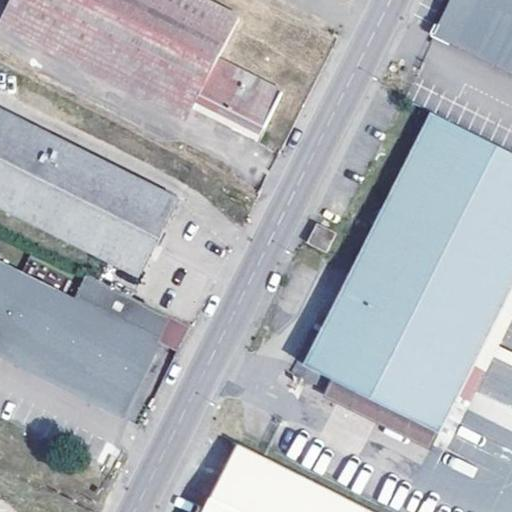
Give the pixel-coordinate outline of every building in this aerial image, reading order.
[(209,0),(12,0),(6,14),(194,111),(200,96),(265,130),(286,92),(220,59),(241,16),(209,0)] [(511,0),(454,0),(437,35),(511,71),(511,0)] [(194,111),(6,14),(0,26),(0,29),(188,124),(194,111)] [(0,207),(141,276),(181,196),(0,105),(0,207)] [(307,366),(333,379),(441,431),(443,432),(511,292),(511,153),(432,113),(307,366)] [(337,234),(318,224),(308,243),(327,253),(337,234)] [(0,346),(125,408),(158,338),(166,321),(84,279),(75,297),(0,260),(0,346)] [(441,431),(333,379),(324,395),(433,450),(441,431)] [(206,511),(380,511),(241,443),(206,511)]
